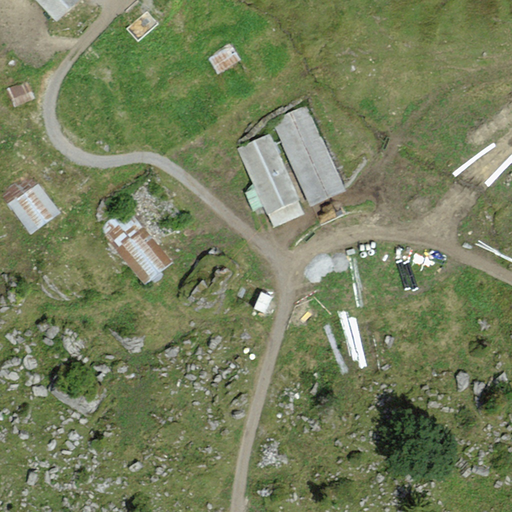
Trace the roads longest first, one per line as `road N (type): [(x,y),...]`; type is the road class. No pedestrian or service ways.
road 1 (track): [(278,272),(254,239),(175,169),(157,160),(75,161),(54,126),(59,86),(116,0)]
road 2 (track): [(511,278),(435,245),(367,231),(319,239),(278,272)]
road 3 (track): [(278,272),(281,322),(244,443),(235,511)]
